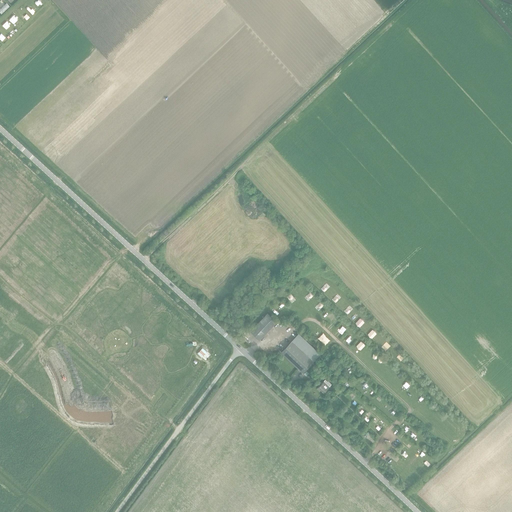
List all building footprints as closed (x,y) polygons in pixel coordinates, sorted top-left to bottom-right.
[(250,331),(260,339),(277,321),(268,312),(250,331)] [(281,352),(303,372),(320,354),(298,333),(281,352)] [(318,387),(324,392),(329,386),(323,381),(318,387)] [(372,389),(377,386),(373,381),(368,384),(372,389)] [(380,391),(377,394),(382,400),(386,396),(380,391)]
